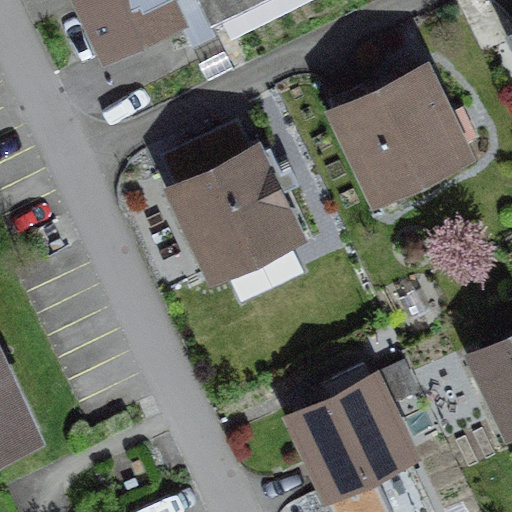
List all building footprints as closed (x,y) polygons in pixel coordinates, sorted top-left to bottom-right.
[(67,0),(96,62),(176,25),(188,50),(218,36),(221,41),(309,0),(67,0)] [(511,32),(497,40),(511,70),(511,32)] [(419,64),(314,110),(357,208),(463,162),(419,64)] [(254,144),(157,187),(201,287),(298,245),(254,144)] [(511,327),(457,353),(498,443),(511,436),(511,327)] [(368,373),(274,415),(314,502),(407,460),(368,373)] [(0,378),(0,447),(27,435),(0,378)]
